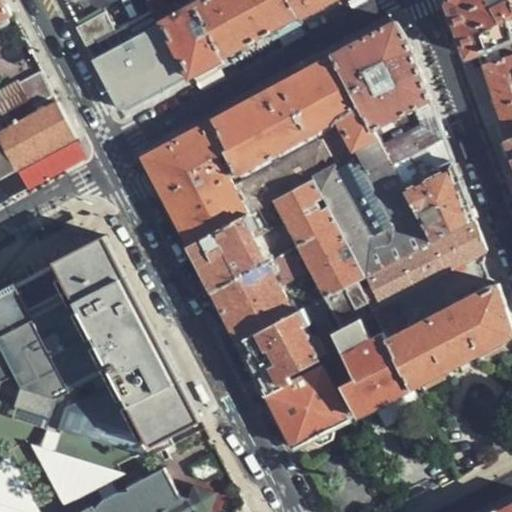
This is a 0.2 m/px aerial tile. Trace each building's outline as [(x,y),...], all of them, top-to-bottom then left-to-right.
[(0,0),(0,21),(14,14),(6,0),(0,0)] [(217,62),(228,56),(196,0),(174,0),(158,9),(165,22),(193,74),(217,62)] [(196,0),(228,56),(271,32),(301,16),(292,0),(196,0)] [(292,0),(301,16),(330,0),(292,0)] [(511,0),(451,0),(450,4),(469,55),(511,40),(511,0)] [(88,46),(118,31),(107,10),(105,11),(100,2),(82,11),(87,20),(77,25),(88,46)] [(392,168),(447,137),(439,114),(411,35),(400,18),(370,35),(334,54),(392,168)] [(193,74),(165,22),(95,58),(118,103),(133,108),(193,74)] [(353,164),(319,181),(341,226),(367,276),(429,244),(392,168),(334,54),(289,78),(204,125),(231,179),(332,126),(353,164)] [(511,133),(511,56),(486,64),(500,101),(511,133)] [(0,125),(57,96),(43,70),(0,92),(0,125)] [(0,133),(0,134),(19,172),(81,140),(61,102),(0,133)] [(193,245),(249,216),(231,179),(204,125),(147,156),(170,202),(193,245)] [(0,182),(19,172),(0,134),(0,182)] [(463,182),(447,137),(392,168),(429,244),(476,220),(463,182)] [(511,156),(511,137),(502,142),(507,158),(511,156)] [(213,283),(217,292),(272,262),(261,239),(290,222),(303,246),(341,226),(319,181),(249,216),(193,245),(213,283)] [(488,250),(476,220),(429,244),(367,276),(360,280),(415,389),(462,363),(511,336),(511,318),(500,285),(396,338),(391,327),(401,322),(391,300),(488,250)] [(313,267),(328,296),(360,280),(367,276),(341,226),(303,246),(272,262),(217,292),(236,327),(242,340),(297,312),(284,284),(313,267)] [(207,421),(110,237),(57,266),(116,377),(155,448),(207,421)] [(116,377),(57,266),(42,274),(33,279),(34,281),(37,286),(20,296),(17,291),(17,289),(0,297),(0,394),(7,397),(9,391),(28,397),(27,403),(62,413),(64,406),(65,404),(116,377)] [(360,280),(328,296),(307,307),(330,353),(335,360),(362,415),(377,407),(386,427),(425,408),(415,389),(360,280)] [(34,281),(17,291),(20,296),(37,286),(34,281)] [(330,353),(307,307),(297,312),(242,340),(256,368),(269,391),(270,394),(304,376),(299,368),(330,353)] [(344,424),(362,415),(335,360),(304,376),(270,394),(297,448),(308,441),(310,445),(320,446),(340,436),(344,424)] [(65,404),(64,406),(76,410),(74,417),(145,454),(155,448),(116,377),(65,404)] [(62,413),(27,403),(25,409),(72,424),(74,417),(76,410),(64,406),(62,413)] [(63,433),(59,452),(119,463),(122,443),(63,433)] [(70,509),(132,474),(36,447),(70,509)] [(215,454),(194,466),(204,485),(226,474),(215,454)] [(0,511),(45,511),(16,458),(0,466),(0,511)] [(168,469),(167,470),(139,485),(133,488),(135,492),(126,492),(104,504),(98,511),(97,508),(91,511),(90,511),(201,511),(204,504),(210,506),(211,501),(205,499),(207,490),(199,488),(196,488),(193,500),(185,499),(168,469)] [(400,489),(391,472),(367,485),(374,501),(400,489)]
